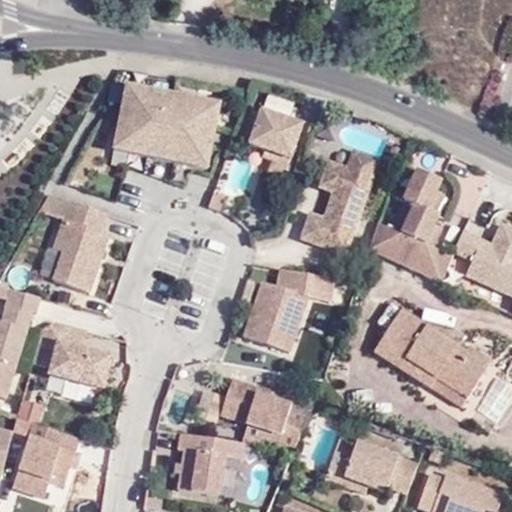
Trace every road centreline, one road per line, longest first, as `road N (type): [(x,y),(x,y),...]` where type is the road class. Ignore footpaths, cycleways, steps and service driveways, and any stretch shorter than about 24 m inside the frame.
road 1 (unclassified): [(511,152),(426,114),(248,55),(67,32)]
road 2 (residential): [(160,344),(199,339),(227,308),(242,243),(228,225),(185,211),(158,218),(130,317)]
road 3 (residential): [(121,511),(128,447),(160,344)]
